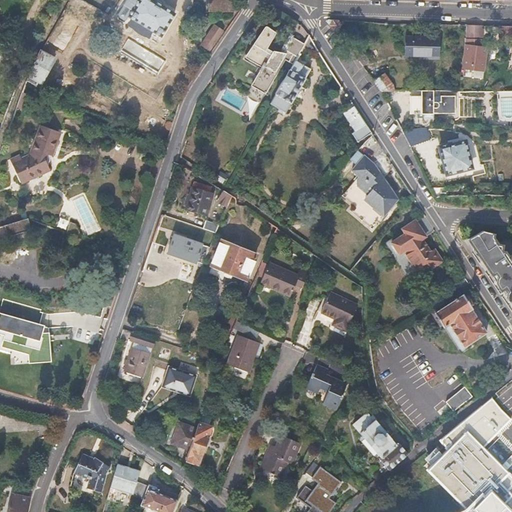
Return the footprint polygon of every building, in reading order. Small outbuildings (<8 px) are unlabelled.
[(131,10),(123,23),(155,43),(174,13),(153,0),(125,0),(123,5),(131,10)] [(207,0),(207,11),(231,11),(231,0),(207,0)] [(342,23),(339,20),(328,19),(327,21),(333,29),(339,29),(342,23)] [(483,38),(483,25),(466,24),(466,38),(483,38)] [(201,44),(209,50),(222,31),(215,25),(201,44)] [(295,61),(304,45),(293,37),(283,51),(279,49),(276,53),(266,47),(275,32),(265,25),(244,57),(260,67),(258,71),(258,72),(251,83),(265,92),(284,61),(292,65),(295,61)] [(502,42),(511,42),(511,25),(503,26),(502,42)] [(404,57),(424,58),(424,61),(438,61),(439,39),(405,38),(404,57)] [(462,44),(462,71),(485,71),(486,45),(462,44)] [(27,75),(25,80),(35,86),(39,80),(40,81),(53,59),(40,52),(27,75)] [(269,103),(284,112),(310,69),(295,61),(292,65),(290,69),(288,70),(274,93),(274,94),(271,100),(269,103)] [(382,91),(395,91),(385,70),(373,80),(382,91)] [(434,113),(455,113),(455,96),(440,96),(440,97),(441,103),(433,103),(433,97),(433,91),(421,91),(412,91),(412,97),(410,97),(410,114),(418,114),(428,113),(428,117),(434,117),(434,113)] [(357,141),(371,132),(356,110),(353,105),(343,112),(355,130),(351,132),(357,141)] [(21,160),(12,165),(20,183),(49,169),(49,167),(44,158),(46,154),(52,157),(61,132),(41,126),(31,155),(21,160)] [(402,129),(410,146),(429,138),(425,126),(402,129)] [(447,173),(472,167),(464,140),(451,145),(450,143),(439,146),(447,173)] [(375,165),(358,149),(356,151),(344,164),(343,165),(357,177),(354,179),(355,185),(356,186),(366,195),(365,199),(374,207),(372,209),(382,217),(398,198),(392,190),(388,187),(389,185),(383,177),(381,179),(377,175),(380,172),(375,165)] [(10,159),(12,165),(21,160),(19,155),(10,159)] [(474,175),(486,171),(484,164),(472,167),(474,175)] [(184,209),(206,216),(212,193),(192,186),(184,209)] [(231,195),(223,190),(217,200),(227,205),(231,195)] [(425,236),(434,230),(424,215),(415,221),(425,236)] [(31,229),(28,217),(5,224),(8,236),(31,229)] [(205,220),(202,228),(216,233),(219,226),(205,220)] [(392,242),(399,253),(404,250),(419,275),(441,261),(434,250),(430,252),(422,238),(425,236),(415,221),(402,229),(404,233),(392,242)] [(481,232),(468,240),(477,253),(479,252),(484,260),(483,261),(492,275),(495,273),(499,279),(496,280),(502,289),(505,287),(508,293),(506,294),(511,303),(511,302),(511,256),(508,258),(507,256),(506,257),(504,253),(502,254),(500,251),(501,247),(497,246),(492,239),(492,234),(481,232)] [(195,265),(202,243),(173,234),(167,256),(195,265)] [(256,255),(221,242),(207,277),(219,281),(219,285),(228,288),(232,286),(242,290),(256,255)] [(298,276),(268,264),(260,283),(290,296),(298,276)] [(320,312),(334,318),(332,325),(345,330),(356,304),(328,293),(320,312)] [(470,308),(472,308),(471,306),(475,302),(470,294),(465,296),(463,295),(435,313),(443,325),(448,323),(464,347),(486,332),(470,308)] [(40,310),(3,299),(0,309),(0,335),(5,337),(4,342),(41,353),(46,334),(49,326),(39,323),(42,313),(40,310)] [(41,353),(4,342),(4,346),(31,354),(32,364),(53,361),(50,333),(46,334),(41,353)] [(156,340),(135,334),(133,342),(154,349),(156,340)] [(248,372),(254,357),(250,356),(255,342),(238,334),(227,363),(248,372)] [(250,356),(254,357),(259,344),(255,342),(250,356)] [(125,372),(143,379),(152,354),(133,348),(125,372)] [(345,385),(324,376),(327,369),(315,364),(312,374),(310,374),(305,387),(317,392),(320,387),(329,390),(323,403),(336,409),(342,395),(342,394),(345,385)] [(196,374),(167,366),(161,387),(190,395),(196,374)] [(361,373),(349,368),(344,380),(356,386),(361,373)] [(462,389),(443,404),(451,413),(470,398),(462,389)] [(493,402),(490,399),(442,438),(438,441),(446,450),(427,470),(468,511),(467,511),(511,511),(511,492),(503,483),(510,476),(481,448),(487,441),(490,443),(495,437),(494,436),(509,420),(501,411),(493,402)] [(240,428),(246,413),(233,408),(228,423),(240,428)] [(388,469),(407,453),(398,443),(397,444),(372,416),(371,417),(367,413),(354,425),(381,457),(380,459),(388,469)] [(189,450),(186,459),(197,463),(206,436),(205,435),(208,427),(199,423),(196,430),(189,450)] [(173,444),(189,450),(196,430),(180,424),(173,444)] [(280,434),(274,447),(269,445),(259,468),(279,476),(285,461),(290,463),(294,454),(292,454),(297,442),(280,434)] [(107,476),(105,475),(110,466),(93,456),(92,458),(81,454),(74,474),(90,479),(87,488),(101,493),(107,476)] [(326,511),(349,486),(318,459),(309,469),(314,474),(297,494),(313,508),(309,511),(326,511)] [(116,465),(106,500),(114,502),(118,489),(132,493),(136,481),(138,472),(116,465)] [(136,481),(132,493),(131,495),(143,499),(147,486),(136,481)] [(140,505),(159,511),(170,511),(178,494),(158,487),(156,488),(150,485),(147,486),(143,499),(140,505)] [(25,511),(29,498),(12,494),(7,511),(25,511)]
